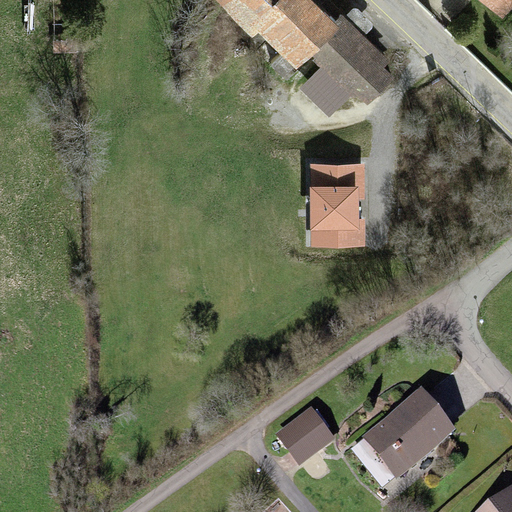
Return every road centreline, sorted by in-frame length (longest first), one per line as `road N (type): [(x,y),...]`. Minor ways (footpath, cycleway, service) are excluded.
road 1 (residential): [(451,295),(360,349),(135,511)]
road 2 (secondary): [(511,118),(387,0)]
